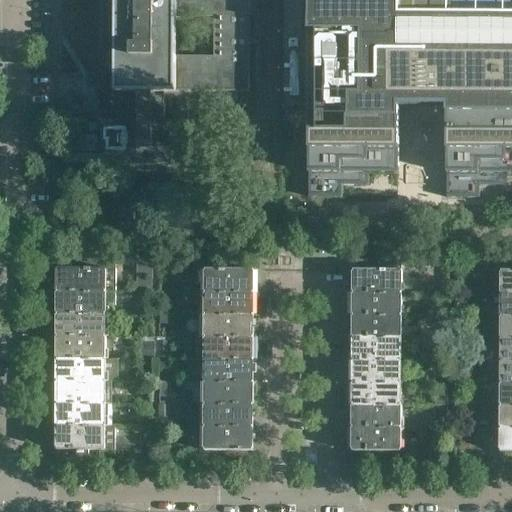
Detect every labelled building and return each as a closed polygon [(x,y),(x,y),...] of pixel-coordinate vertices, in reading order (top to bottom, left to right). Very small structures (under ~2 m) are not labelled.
[(201,122),(164,122),(164,92),(249,92),(249,66),(250,16),(249,0),(103,0),(103,74),(97,74),(96,90),(112,90),(112,86),(120,86),(120,92),(136,92),(136,122),(103,122),(102,166),(200,166),(201,122)] [(511,0),(309,0),(309,198),(342,198),(342,186),(369,186),(369,174),(399,174),(399,107),(447,108),(447,198),(465,199),(472,199),(480,199),(480,187),(507,187),(507,175),(511,174),(511,0)] [(106,260),(106,243),(87,243),(87,260),(106,260)] [(106,293),(106,269),(106,260),(87,260),(87,269),(58,269),(58,292),(106,293)] [(254,294),(254,270),(206,270),(206,293),(254,294)] [(402,294),(402,271),(354,270),(354,294),(402,294)] [(511,295),(511,271),(502,271),(502,295),(511,295)] [(140,283),(140,293),(150,293),(150,283),(140,283)] [(106,315),(106,293),(58,292),(58,315),(106,315)] [(254,316),(254,294),(206,293),(206,316),(254,316)] [(402,317),(402,294),(354,294),(354,316),(402,317)] [(511,317),(511,295),(502,295),(502,317),(511,317)] [(106,337),(106,315),(58,315),(58,337),(106,337)] [(253,338),(254,316),(206,316),(206,338),(253,338)] [(402,339),(402,317),(354,316),(354,339),(402,339)] [(511,339),(511,317),(502,317),(502,340),(511,339)] [(105,360),(106,337),(58,337),(58,360),(105,360)] [(253,361),(253,338),(206,338),(206,360),(253,361)] [(401,362),(402,339),(354,339),(354,361),(401,362)] [(511,362),(511,339),(502,340),(501,362),(511,362)] [(105,382),(105,360),(58,360),(58,382),(105,382)] [(253,383),(253,361),(206,360),(205,383),(253,383)] [(401,384),(401,362),(354,361),(353,384),(401,384)] [(511,384),(511,362),(501,362),(501,385),(511,384)] [(105,405),(105,382),(58,382),(58,404),(105,405)] [(253,406),(253,383),(205,383),(205,405),(253,406)] [(401,406),(401,384),(353,384),(353,406),(401,406)] [(511,407),(511,384),(501,385),(501,407),(511,407)] [(105,427),(105,405),(58,404),(57,427),(105,427)] [(253,428),(253,406),(205,405),(205,428),(253,428)] [(401,429),(401,406),(353,406),(353,428),(401,429)] [(511,429),(511,407),(501,407),(501,429),(511,429)] [(105,450),(105,427),(57,427),(57,450),(105,450)] [(253,451),(253,428),(205,428),(205,451),(253,451)] [(401,452),(401,429),(353,428),(353,452),(401,452)] [(511,452),(511,429),(501,429),(501,452),(511,452)]
